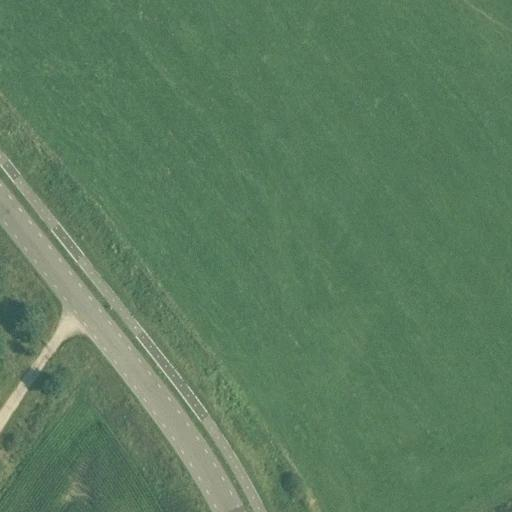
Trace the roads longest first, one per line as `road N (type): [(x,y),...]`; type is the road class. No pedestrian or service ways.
road 1 (tertiary): [(227,511),(145,383),(0,202)]
road 2 (track): [(83,310),(0,422)]
